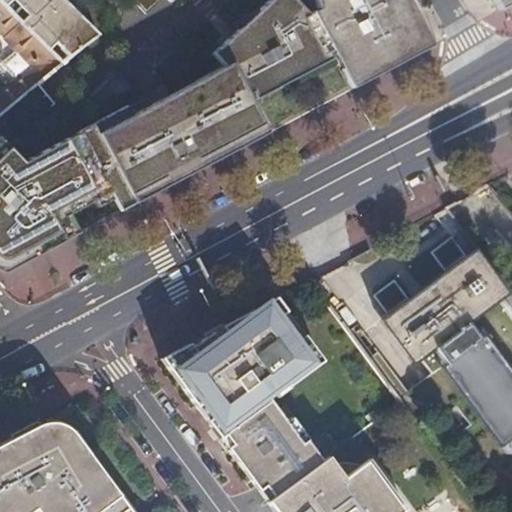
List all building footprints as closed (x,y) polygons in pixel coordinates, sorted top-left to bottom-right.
[(68,53),(94,32),(61,0),(0,0),(0,5),(57,62),(68,53)] [(118,212),(430,47),(404,0),(313,0),(314,3),(316,11),(306,15),(291,0),(268,0),(211,55),(222,67),(194,82),(194,83),(168,97),(159,80),(161,85),(168,97),(162,100),(156,87),(155,88),(157,92),(125,109),(124,108),(75,134),(118,212)] [(154,7),(161,0),(130,0),(145,15),(154,7)] [(511,0),(490,0),(497,12),(511,3),(511,0)] [(0,5),(0,29),(4,33),(1,35),(15,49),(0,62),(14,76),(0,89),(0,111),(26,89),(28,88),(34,83),(52,67),(57,62),(0,5)] [(85,90),(92,97),(106,85),(99,77),(85,90)] [(168,97),(161,85),(156,87),(162,100),(168,97)] [(25,127),(47,109),(28,88),(26,89),(0,111),(0,133),(8,141),(19,152),(32,141),(35,139),(25,127)] [(0,155),(0,193),(20,174),(0,155)] [(45,156),(34,168),(45,178),(54,187),(65,176),(45,156)] [(77,234),(93,226),(54,187),(45,178),(32,192),(77,234)] [(0,257),(18,239),(0,221),(0,257)] [(35,256),(50,249),(28,228),(18,239),(35,256)] [(506,294),(472,248),(373,321),(407,367),(416,360),(415,358),(429,348),(441,364),(435,368),(495,449),(510,438),(511,440),(511,382),(478,336),(474,338),(463,325),(506,294)] [(269,497),(317,461),(302,441),(305,439),(288,417),(281,422),(260,394),(280,379),(284,385),(317,360),(299,336),(289,343),(271,318),(280,311),(270,298),(217,326),(223,334),(213,341),(207,333),(187,347),(184,344),(157,358),(195,410),(196,409),(206,423),(205,424),(216,437),(220,435),(227,445),(223,448),(252,487),(258,482),(269,497)] [(280,311),(271,318),(289,343),(299,336),(280,311)] [(213,341),(223,334),(217,326),(206,332),(207,333),(213,341)] [(426,373),(401,390),(407,398),(431,381),(426,373)] [(0,511),(24,511),(29,508),(31,511),(126,511),(64,428),(63,429),(60,427),(57,425),(54,424),(51,423),(47,422),(44,422),(40,423),(37,423),(37,422),(7,438),(0,441),(0,511)] [(227,445),(220,435),(216,437),(223,448),(227,445)] [(269,497),(263,502),(270,511),(395,511),(400,509),(364,459),(356,465),(352,463),(342,462),(327,462),(323,457),(317,461),(269,497)] [(269,497),(258,482),(252,487),(263,502),(269,497)]
